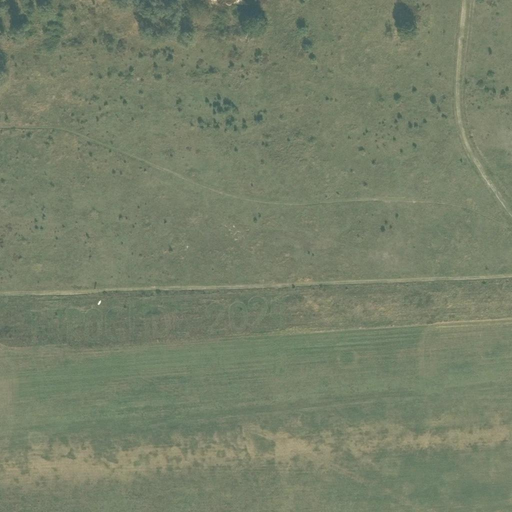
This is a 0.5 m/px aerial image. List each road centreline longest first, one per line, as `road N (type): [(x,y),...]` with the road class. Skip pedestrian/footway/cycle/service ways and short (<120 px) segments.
road 1 (track): [(511,231),(424,202),(265,201),(69,131),(0,129)]
road 2 (track): [(511,276),(0,295)]
road 3 (track): [(511,214),(479,169),(459,114),(465,0)]
